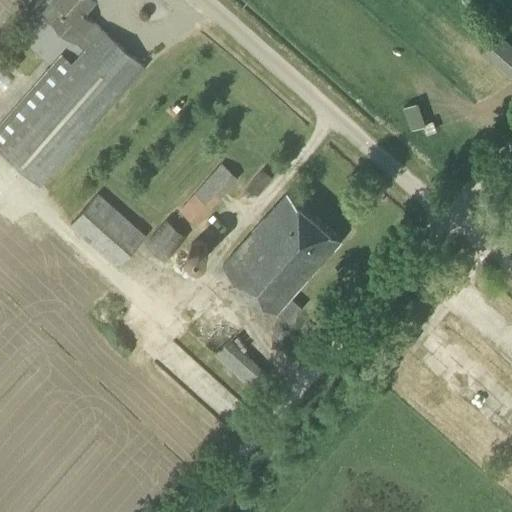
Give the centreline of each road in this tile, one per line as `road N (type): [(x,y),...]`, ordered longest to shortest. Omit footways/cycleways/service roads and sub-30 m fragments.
road 1 (unclassified): [(231,471),(453,209)]
road 2 (unclassified): [(210,0),(453,209)]
